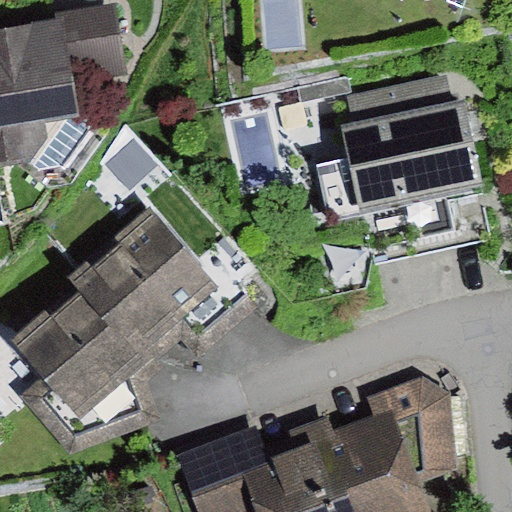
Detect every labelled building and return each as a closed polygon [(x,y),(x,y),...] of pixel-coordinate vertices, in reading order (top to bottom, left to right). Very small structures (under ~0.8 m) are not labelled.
[(53,25),(0,33),(0,172),(27,168),(47,139),(41,128),(79,122),(73,83),(124,74),(112,8),(49,18),(53,25)] [(349,168),(321,173),(331,224),(365,217),(375,263),(489,240),(462,106),(455,107),(449,75),(345,96),(351,126),(341,128),(349,168)] [(150,209),(75,276),(81,283),(148,358),(224,290),(150,209)] [(148,358),(81,283),(6,344),(38,383),(20,398),(66,454),(159,421),(143,377),(156,366),(148,358)] [(254,430),(174,456),(194,511),(433,511),(424,486),(461,476),(451,411),(426,376),(370,399),(376,418),(272,448),(254,430)]
